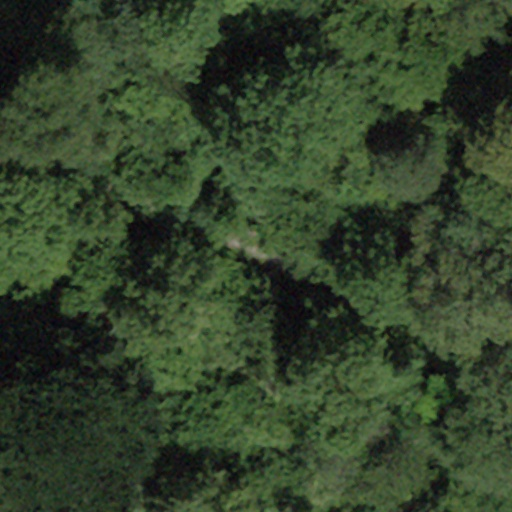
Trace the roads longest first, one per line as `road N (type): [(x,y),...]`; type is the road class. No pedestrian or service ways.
road 1 (track): [(511,372),(0,128)]
road 2 (primary): [(0,179),(410,511)]
